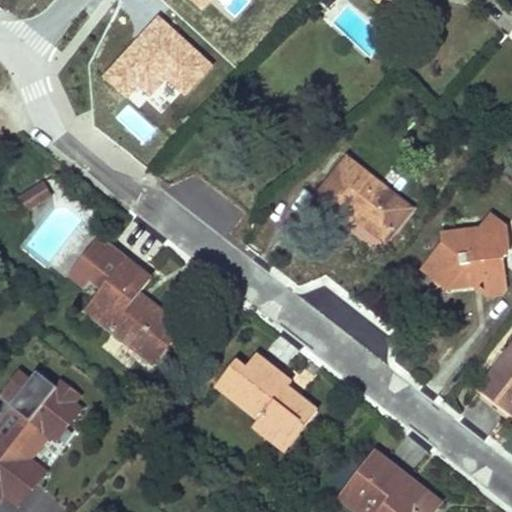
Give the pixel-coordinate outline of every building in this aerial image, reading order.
[(389,0),(377,0),(395,15),(400,9),(389,0)] [(389,0),(400,9),(407,0),(389,0)] [(407,0),(400,9),(406,15),(419,0),(407,0)] [(142,82),(154,93),(171,75),(188,91),(213,65),(196,49),(184,38),(163,18),(108,75),(130,95),(142,82)] [(349,161),(317,199),(348,224),(357,216),(364,221),(362,224),(385,242),(410,210),(349,161)] [(47,183),(34,191),(42,204),(55,196),(47,183)] [(34,191),(21,199),(29,212),(42,204),(34,191)] [(478,231),(443,233),(444,242),(431,259),(438,266),(448,273),(449,289),(473,286),(473,278),(485,276),(487,295),(505,294),(508,290),(505,259),(511,250),(511,249),(497,238),(508,224),(492,213),(478,231)] [(151,282),(124,261),(97,241),(69,277),(86,291),(92,283),(102,291),(86,312),(114,334),(117,330),(166,368),(191,335),(169,319),(146,302),(144,306),(136,300),(139,297),(151,282)] [(431,259),(424,268),(431,274),(438,266),(431,259)] [(146,302),(139,297),(136,300),(144,306),(146,302)] [(117,330),(114,334),(164,371),(166,368),(117,330)] [(511,349),(495,371),(511,383),(511,349)] [(236,363),(221,382),(264,416),(259,422),(254,428),(274,444),(283,432),(290,437),(299,426),(305,430),(317,414),(297,399),(294,403),(285,396),(292,386),(257,358),(246,371),(236,363)] [(16,370),(0,391),(0,498),(16,478),(13,476),(7,471),(12,466),(21,454),(0,437),(0,433),(18,412),(39,429),(53,412),(62,418),(83,390),(63,375),(56,386),(36,371),(29,380),(16,370)] [(221,382),(215,389),(259,422),(264,416),(221,382)] [(52,439),(65,421),(62,418),(53,412),(39,429),(52,439)] [(283,432),(274,444),(286,454),(305,430),(299,426),(290,437),(283,432)] [(377,456),(362,475),(372,484),(387,463),(377,456)] [(435,511),(441,505),(387,463),(372,484),(362,475),(341,501),(355,511),(435,511)] [(18,470),(12,466),(7,471),(13,476),(18,470)]
